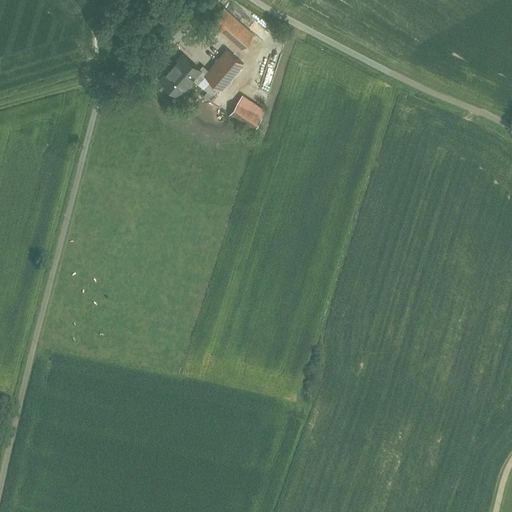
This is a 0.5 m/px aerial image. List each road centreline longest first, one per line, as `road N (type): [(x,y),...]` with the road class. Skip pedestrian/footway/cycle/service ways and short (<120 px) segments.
road 1 (unclassified): [(0,491),(105,90),(157,56),(216,0)]
road 2 (unclassified): [(255,0),(317,38),(511,129)]
road 3 (track): [(0,107),(123,75)]
